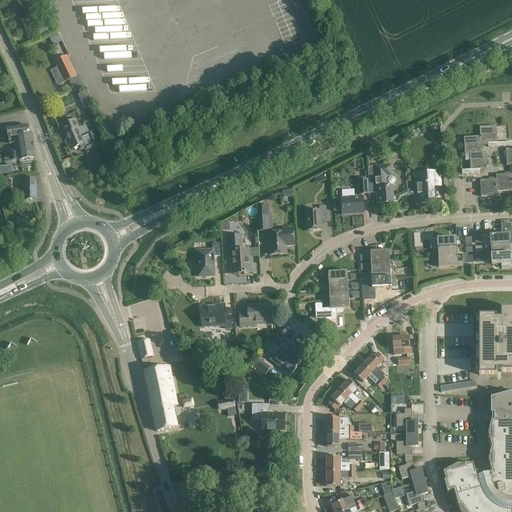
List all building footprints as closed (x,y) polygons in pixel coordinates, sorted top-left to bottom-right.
[(47,28),(36,33),(38,39),(50,34),(47,28)] [(248,51),(251,58),(254,57),(257,66),(284,56),(278,40),(248,51)] [(54,62),(65,84),(78,77),(67,56),(54,62)] [(80,98),(84,108),(91,105),(86,95),(80,98)] [(70,123),(62,127),(66,136),(73,150),(78,148),(80,152),(84,150),(85,152),(99,146),(92,131),(89,133),(80,137),(80,136),(78,131),(81,129),(80,128),(77,120),(70,123)] [(11,146),(14,145),(16,153),(20,153),(21,160),(35,158),(32,135),(29,135),(28,126),(8,129),(11,146)] [(511,146),(511,142),(497,144),(496,127),(479,128),(480,137),(481,144),(488,144),(489,148),(511,146)] [(480,137),(464,138),(465,154),(470,154),(481,153),(481,144),(480,137)] [(470,154),(471,170),(462,171),(462,175),(480,174),(480,170),(487,170),(486,153),(481,153),(470,154)] [(368,177),(368,181),(369,194),(377,193),(378,205),(377,205),(394,204),(392,185),(394,185),(395,184),(395,183),(395,181),(395,180),(394,179),(392,178),(391,166),(368,167),(368,177)] [(417,195),(414,195),(415,205),(434,204),(434,187),(441,187),(440,173),(432,173),(432,176),(416,177),(417,195)] [(511,174),(496,176),(496,180),(497,192),(511,191),(511,174)] [(323,175),(314,179),(318,186),(326,181),(323,175)] [(25,188),(25,201),(36,200),(35,179),(21,180),(21,188),(25,188)] [(11,180),(0,181),(1,189),(11,188),(11,180)] [(496,180),(488,181),(480,181),(481,198),(498,197),(497,192),(496,180)] [(359,195),(362,195),(369,195),(369,194),(368,181),(358,181),(359,195)] [(342,199),(333,200),(333,206),(334,213),(342,213),(343,215),(364,214),(363,204),(363,198),(355,198),(342,199)] [(267,231),(268,234),(269,248),(270,247),(271,256),(287,255),(287,247),(295,247),(294,229),(285,229),(285,233),(273,234),(272,217),(268,217),(268,206),(257,206),(258,218),(257,218),(258,232),(267,231)] [(327,225),(326,215),(326,207),(319,207),(319,211),(306,211),(307,232),(321,231),(321,226),(327,225)] [(228,237),(229,249),(229,259),(233,259),(234,274),(232,274),(249,273),(248,258),(250,258),(249,250),(243,250),(242,236),(228,237)] [(490,237),(491,247),(510,245),(509,236),(490,237)] [(437,240),(430,241),(431,250),(437,249),(457,248),(456,239),(437,240)] [(220,257),(220,247),(219,245),(212,245),(213,251),(197,252),(198,278),(215,277),(213,257),(220,257)] [(491,247),(491,255),(511,254),(510,245),(491,247)] [(457,248),(437,249),(438,259),(457,257),(457,248)] [(371,262),(390,261),(390,251),(370,252),(371,262)] [(511,254),(491,255),(492,265),(501,264),(501,270),(510,269),(510,264),(511,264),(511,254)] [(457,257),(438,259),(439,268),(458,267),(457,257)] [(390,261),(371,262),(371,271),(391,270),(390,261)] [(372,280),(391,279),(391,270),(371,271),(372,280)] [(329,282),(348,281),(348,272),(328,273),(329,282)] [(372,289),(392,288),(396,288),(396,279),(391,279),(372,280),(372,289)] [(349,290),(348,281),(329,282),(329,291),(349,290)] [(349,299),(349,290),(329,291),(330,301),(349,299)] [(349,299),(330,301),(330,310),(350,309),(349,299)] [(232,329),(232,327),(231,317),(225,317),(225,305),(218,306),(218,308),(201,309),(202,325),(215,324),(215,327),(225,327),(226,330),(232,329)] [(272,325),(271,307),(256,308),(255,306),(248,306),(248,313),(240,314),(240,327),(257,327),(256,323),(271,322),(271,325),(272,325)] [(480,318),(476,318),(476,326),(480,326),(480,375),(496,375),(496,371),(502,371),(502,373),(511,372),(511,310),(502,311),(502,320),(496,320),(496,317),(480,317),(480,318)] [(394,349),(394,356),(402,356),(401,338),(392,339),(393,349),(394,349)] [(409,338),(401,338),(402,356),(412,355),(411,348),(410,348),(409,338)] [(277,340),(265,357),(278,366),(280,364),(293,373),(303,359),(292,351),(293,349),(284,342),(283,344),(277,340)] [(149,341),(138,343),(142,360),(153,358),(149,341)] [(227,341),(218,341),(218,352),(227,352),(227,341)] [(364,366),(372,374),(380,381),(378,383),(382,387),(388,382),(383,377),(384,376),(377,369),(381,364),(380,364),(384,360),(378,353),(374,358),(372,356),(364,366)] [(257,362),(254,367),(265,375),(271,368),(270,368),(259,359),(257,362)] [(355,375),(362,382),(363,383),(368,378),(376,385),(372,389),(377,393),(382,387),(378,383),(380,381),(372,374),(364,366),(355,375)] [(144,372),(157,432),(177,428),(173,407),(177,406),(177,403),(169,367),(144,372)] [(340,390),(349,398),(356,405),(361,410),(364,406),(353,395),(358,389),(349,381),(340,390)] [(476,382),(441,387),(442,392),(477,387),(476,382)] [(238,389),(237,404),(246,404),(246,390),(238,389)] [(333,401),(329,405),(335,411),(339,407),(340,408),(344,403),(349,398),(340,390),(331,399),(333,401)] [(445,473),(443,473),(445,479),(446,482),(444,482),(447,493),(454,492),(455,495),(458,507),(461,506),(464,511),(511,511),(511,393),(511,394),(508,390),(493,394),(493,399),(491,399),(491,415),(494,415),(494,422),(491,422),(491,423),(489,430),(492,430),(492,440),(490,441),(491,447),(491,449),(490,456),(492,456),(492,466),(490,466),(492,474),(488,475),(479,477),(478,477),(477,473),(476,473),(473,465),(472,465),(465,465),(465,468),(452,472),(451,469),(445,473)] [(232,392),(224,393),(225,401),(227,410),(229,418),(237,416),(235,404),(232,392)] [(195,408),(193,399),(182,401),(183,410),(195,408)] [(262,431),(268,431),(268,433),(275,433),(275,431),(285,431),(285,415),(269,415),(269,405),(259,405),(252,405),(252,421),(262,422),(262,431)] [(407,431),(407,435),(418,435),(418,422),(412,422),(412,410),(404,410),(404,415),(396,415),(396,429),(397,429),(397,427),(403,427),(407,431)] [(339,419),(327,419),(327,433),(339,433),(347,433),(347,429),(346,429),(339,429),(339,425),(339,419)] [(327,448),(337,448),(339,448),(339,439),(347,439),(347,441),(359,441),(359,434),(353,434),(347,434),(347,433),(339,433),(327,433),(327,448)] [(418,448),(418,435),(407,435),(407,439),(403,443),(397,443),(397,442),(396,442),(397,455),(405,455),(405,461),(412,460),(412,448),(418,448)] [(374,446),(374,450),(377,450),(377,452),(385,452),(385,444),(377,443),(377,446),(374,446)] [(378,471),(389,471),(388,453),(378,453),(378,471)] [(327,458),(327,472),(340,473),(349,472),(349,473),(355,473),(356,466),(349,466),(349,465),(340,465),(340,458),(327,458)] [(415,471),(412,460),(405,461),(406,466),(398,468),(402,481),(403,481),(402,480),(408,478),(413,481),(414,485),(425,482),(421,469),(415,471)] [(327,487),(337,487),(340,487),(340,479),(349,480),(355,480),(355,473),(349,473),(349,472),(340,473),(327,472),(327,487)] [(428,494),(425,482),(414,485),(415,489),(412,494),(407,495),(406,494),(409,507),(417,505),(419,510),(425,508),(422,496),(428,494)] [(387,483),(381,485),(385,496),(391,494),(387,483)] [(341,502),(332,506),(334,511),(348,511),(362,506),(361,502),(356,504),(353,496),(343,500),(344,501),(341,502)]
